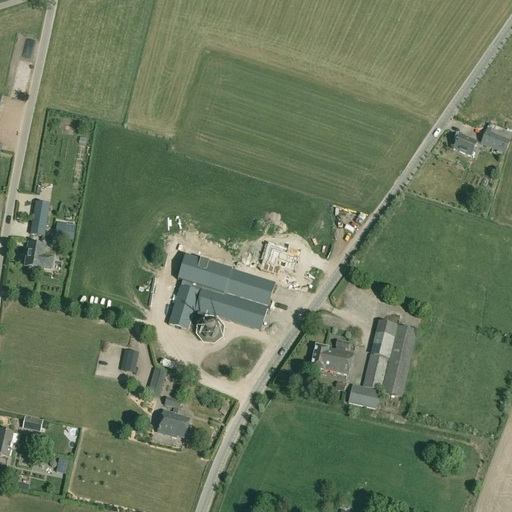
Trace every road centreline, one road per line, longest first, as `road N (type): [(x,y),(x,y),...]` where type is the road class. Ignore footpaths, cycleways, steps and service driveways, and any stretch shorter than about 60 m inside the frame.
road 1 (tertiary): [(201,511),(249,402),(511,24)]
road 2 (unclassified): [(0,277),(52,0)]
